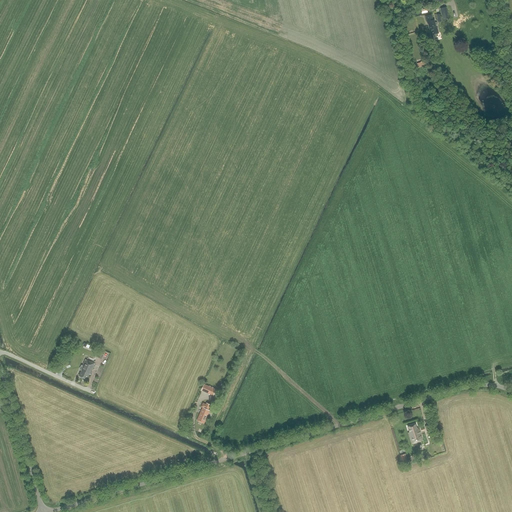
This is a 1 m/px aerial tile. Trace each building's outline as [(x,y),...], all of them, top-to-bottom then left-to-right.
[(443,20),(449,19),(446,8),(441,9),(443,20)] [(430,30),(431,30),(433,35),(434,37),(438,36),(438,34),(439,34),(438,28),(436,29),(434,20),(433,20),(431,15),(425,16),(427,22),(428,22),(430,30)] [(103,359),(106,352),(100,350),(97,356),(103,359)] [(90,374),(95,364),(86,360),(81,370),(82,371),(79,376),(87,379),(89,374),(90,374)] [(217,396),(219,391),(204,384),(201,390),(213,396),(214,395),(217,396)] [(200,414),(197,421),(204,424),(210,411),(208,410),(211,405),(207,403),(206,404),(203,403),(201,407),(203,407),(200,414)] [(418,430),(416,424),(408,427),(409,432),(408,433),(411,444),(422,441),(419,430),(418,430)] [(428,436),(436,433),(432,424),(425,426),(428,436)]
